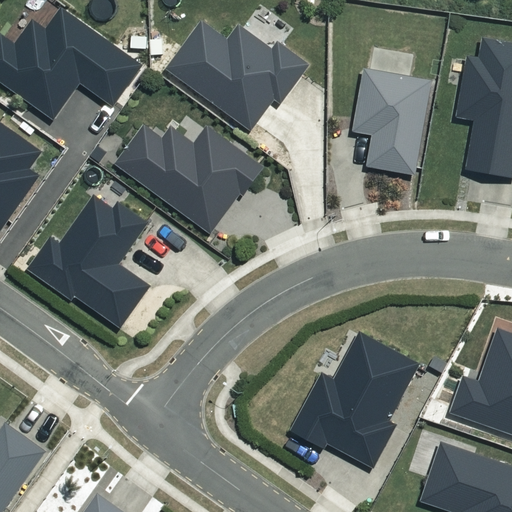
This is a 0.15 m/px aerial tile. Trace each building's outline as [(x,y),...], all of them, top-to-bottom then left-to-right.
[(14,40),(0,30),(0,80),(53,119),(80,82),(111,104),(142,62),(61,4),(44,27),(31,17),(14,40)] [(227,38),(200,18),(164,66),(250,129),(274,97),(280,102),(309,64),(276,39),(270,46),(238,23),(227,38)] [(474,118),(465,167),(511,175),(511,40),(482,35),(478,56),(466,54),(455,115),(474,118)] [(431,79),(362,67),(351,130),(371,133),(365,164),(414,173),(431,79)] [(0,228),(39,174),(29,167),(42,149),(0,119),(0,228)] [(162,136),(141,122),(113,161),(210,232),(239,192),(242,194),(262,166),(205,125),(193,142),(170,126),(162,136)] [(112,207),(91,193),(59,240),(49,233),(26,266),(71,298),(74,294),(120,326),(150,283),(119,262),(148,221),(117,200),(112,207)] [(450,409),(511,432),(511,330),(497,325),(477,379),(463,374),(450,409)] [(334,377),(322,371),(289,429),(319,445),(322,440),(371,467),(396,423),(388,418),(419,362),(360,330),(334,377)] [(0,511),(13,511),(53,457),(13,428),(0,445),(0,511)] [(511,511),(511,464),(440,439),(420,497),(457,510),(456,511),(511,511)] [(125,511),(106,497),(94,511),(125,511)]
